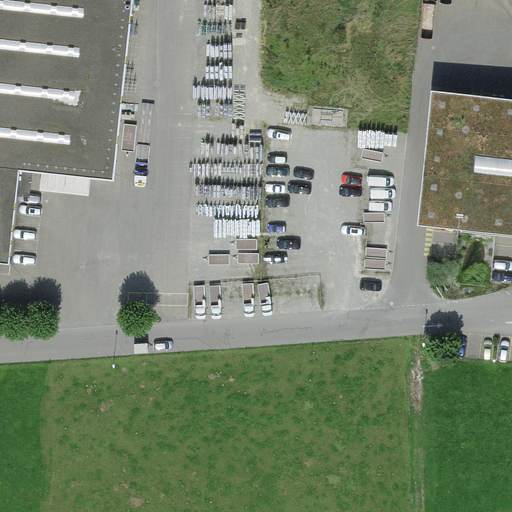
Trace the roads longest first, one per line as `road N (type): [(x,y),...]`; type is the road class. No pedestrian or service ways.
road 1 (residential): [(0,349),(417,322)]
road 2 (unknown): [(511,63),(446,60),(433,70),(417,322)]
road 3 (track): [(417,322),(419,511)]
